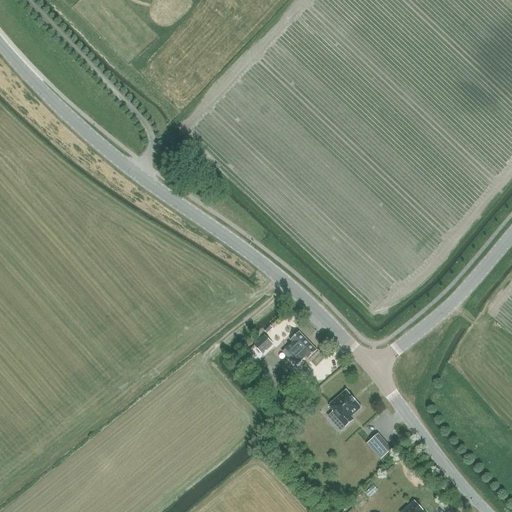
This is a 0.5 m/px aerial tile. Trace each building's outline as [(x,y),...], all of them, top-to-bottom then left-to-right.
[(269,324),(263,330),(267,334),(273,329),(269,324)] [(308,360),(317,352),(300,334),(292,341),(296,346),(286,355),(297,367),(306,358),(308,360)] [(262,354),(272,344),(264,335),(254,346),(262,354)] [(361,408),(362,408),(346,390),(345,391),(329,406),(333,411),(332,412),(345,427),(354,420),(351,417),(361,408)] [(381,460),(392,451),(378,435),(367,444),(381,460)] [(440,493),(436,497),(444,507),(449,503),(440,493)] [(407,508),(408,508),(402,511),(423,511),(414,501),(407,508)]
